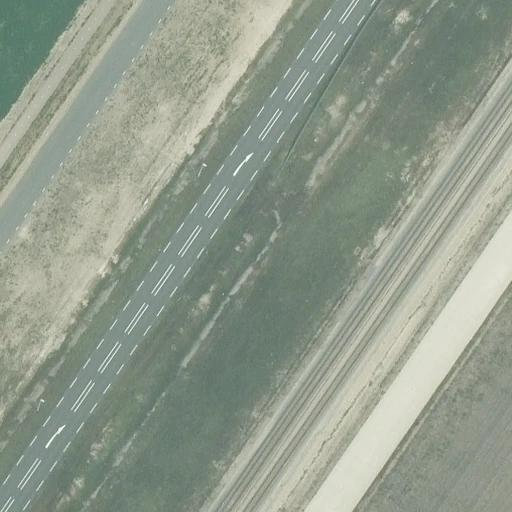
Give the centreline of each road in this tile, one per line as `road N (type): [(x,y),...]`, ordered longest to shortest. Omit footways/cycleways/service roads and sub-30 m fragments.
road 1 (secondary): [(358,0),(4,511)]
road 2 (unclassified): [(160,0),(0,232)]
road 3 (unclassified): [(417,511),(511,375)]
